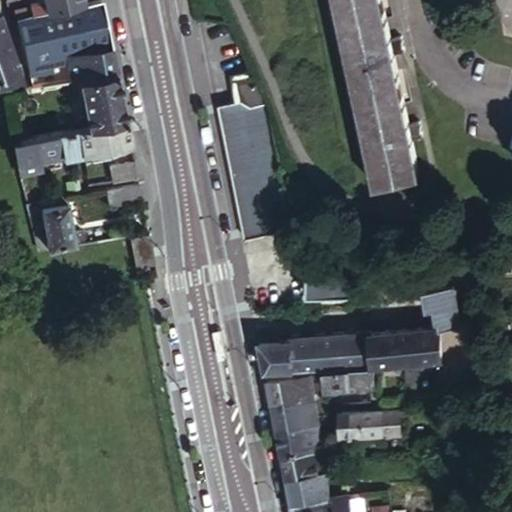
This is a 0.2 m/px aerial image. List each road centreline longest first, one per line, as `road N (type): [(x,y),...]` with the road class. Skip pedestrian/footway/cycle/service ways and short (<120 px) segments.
road 1 (secondary): [(267,511),(165,0)]
road 2 (secondary): [(129,0),(223,511)]
